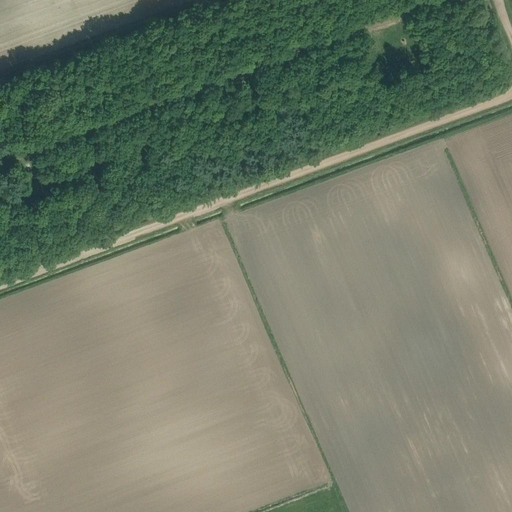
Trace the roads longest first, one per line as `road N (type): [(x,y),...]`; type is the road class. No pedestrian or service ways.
road 1 (track): [(0,281),(511,88)]
road 2 (track): [(437,0),(0,162)]
road 3 (track): [(0,71),(192,0)]
